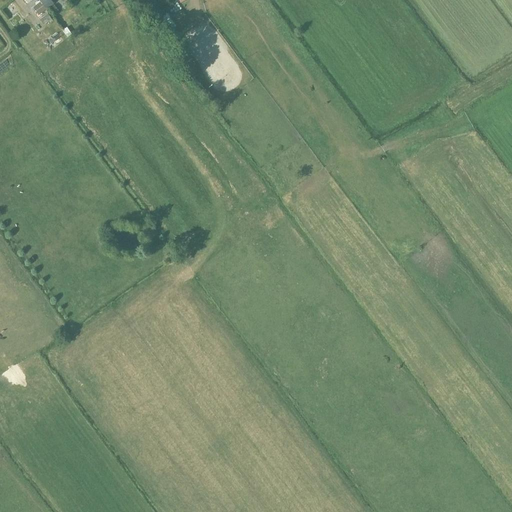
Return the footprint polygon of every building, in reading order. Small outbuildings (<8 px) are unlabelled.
[(25,0),(28,3),(32,0),(38,0),(40,2),(33,7),(38,15),(46,10),(39,0),(25,0)] [(39,0),(46,10),(53,5),(49,0),(39,0)] [(50,10),(54,15),(58,11),(54,6),(50,10)] [(16,24),(21,20),(16,13),(10,16),(16,24)] [(47,14),(39,20),(44,26),(52,20),(47,14)] [(63,31),(67,37),(72,35),(67,28),(63,31)] [(59,34),(49,36),(51,45),(61,42),(59,34)]
